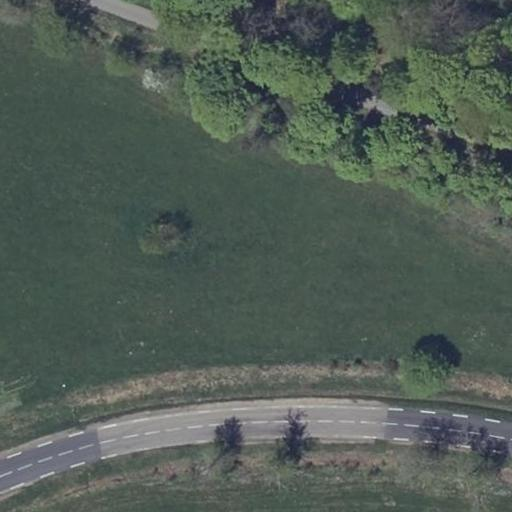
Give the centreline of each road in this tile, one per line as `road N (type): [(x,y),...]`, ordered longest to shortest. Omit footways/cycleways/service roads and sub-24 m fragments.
road 1 (secondary): [(511,443),(404,423),(271,422),(134,433),(0,480)]
road 2 (residential): [(96,0),(339,90),(511,127)]
